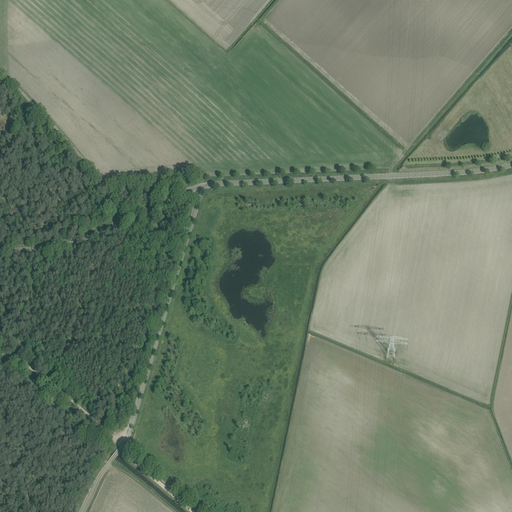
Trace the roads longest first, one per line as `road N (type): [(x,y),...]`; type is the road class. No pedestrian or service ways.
road 1 (unclassified): [(81,511),(131,429),(199,187)]
road 2 (unclassified): [(199,187),(511,165)]
road 3 (track): [(125,219),(72,147),(0,74)]
road 4 (track): [(0,354),(122,446)]
road 5 (unclassified): [(125,219),(62,246),(0,251)]
